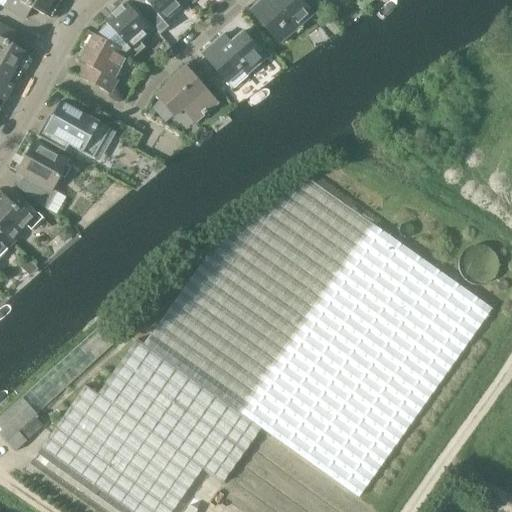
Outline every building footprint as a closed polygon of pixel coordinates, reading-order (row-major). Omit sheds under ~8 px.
[(31,8),(50,19),(60,0),(0,0),(0,5),(25,19),(31,8)] [(134,0),(131,3),(160,35),(168,27),(164,22),(185,4),(181,0),(134,0)] [(312,14),(312,13),(320,6),(314,0),(306,0),(303,3),(299,0),(261,0),(249,11),(278,44),(312,14)] [(99,26),(94,36),(127,55),(128,55),(134,58),(145,48),(141,44),(153,34),(125,3),(99,26)] [(0,64),(19,75),(30,55),(11,44),(17,33),(0,23),(0,64)] [(223,34),(201,53),(227,83),(228,82),(227,80),(241,68),(247,75),(266,58),(242,31),(230,42),(223,34)] [(127,55),(94,36),(93,35),(78,61),(85,64),(79,76),(110,94),(117,81),(114,79),(127,55)] [(0,88),(9,94),(19,75),(0,64),(0,88)] [(156,96),(173,117),(182,109),(195,123),(217,104),(185,67),(165,85),(167,87),(156,96)] [(214,87),(208,93),(216,102),(222,97),(214,87)] [(0,109),(9,94),(0,88),(0,109)] [(45,120),(36,136),(64,152),(68,145),(91,158),(108,128),(60,102),(49,122),(45,120)] [(23,176),(17,186),(47,209),(57,192),(53,190),(69,160),(33,142),(16,172),(23,176)] [(49,487),(46,491),(75,511),(78,508),(83,511),(171,511),(202,469),(222,483),(260,429),(358,498),(491,309),(306,178),(218,241),(143,346),(135,341),(97,395),(85,387),(26,470),(49,487)] [(0,231),(10,242),(11,240),(26,225),(31,230),(42,218),(21,197),(13,205),(0,192),(0,231)] [(13,243),(11,240),(10,242),(0,231),(0,257),(16,241),(16,240),(13,243)] [(0,417),(0,435),(16,453),(46,425),(37,415),(118,341),(103,325),(22,398),(0,417)]
